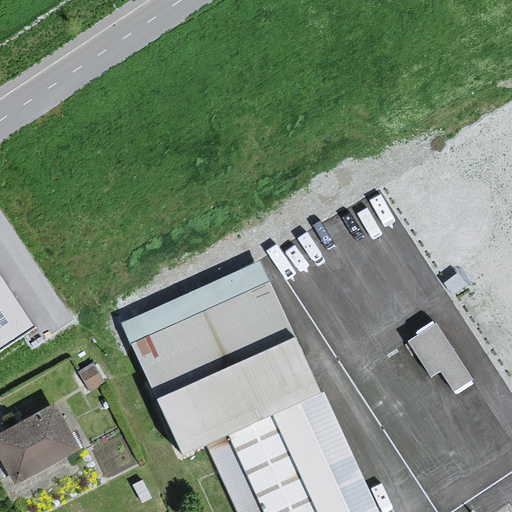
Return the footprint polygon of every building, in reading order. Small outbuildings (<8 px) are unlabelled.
[(257,263),(121,327),(182,458),(206,447),(319,394),(257,263)] [(0,275),(0,348),(34,326),(0,275)] [(436,315),(402,338),(430,380),(440,373),(456,396),(479,380),(436,315)] [(206,447),(235,511),(372,511),(319,394),(206,447)] [(50,407),(0,433),(0,467),(10,484),(75,450),(50,407)]
